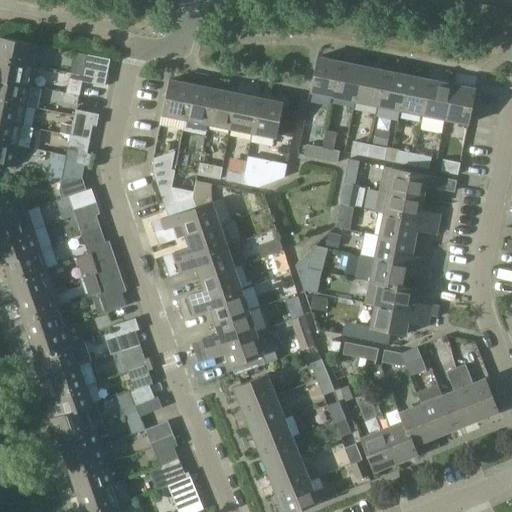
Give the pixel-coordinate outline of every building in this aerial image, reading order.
[(0,36),(0,59),(34,66),(38,45),(0,36)] [(309,92),(333,97),(340,62),(317,57),(309,92)] [(0,59),(0,79),(30,85),(34,66),(0,59)] [(333,97),(355,101),(362,66),(340,62),(333,97)] [(355,101),(377,106),(384,71),(362,66),(355,101)] [(81,81),(93,84),(95,72),(83,69),(81,81)] [(377,106),(400,110),(407,75),(384,71),(377,106)] [(95,72),(93,84),(104,86),(107,74),(95,72)] [(400,110),(422,115),(429,80),(407,75),(400,110)] [(0,79),(0,100),(26,105),(30,85),(0,79)] [(161,115),(184,119),(192,84),(169,80),(161,115)] [(422,115),(444,119),(451,84),(429,80),(422,115)] [(184,119),(207,124),(214,89),(192,84),(184,119)] [(451,84),(444,119),(468,124),(475,89),(451,84)] [(207,124),(229,128),(236,93),(214,89),(207,124)] [(229,128),(252,133),(259,98),(236,93),(229,128)] [(259,98),(252,133),(275,138),(282,103),(259,98)] [(0,100),(0,120),(22,125),(26,105),(0,100)] [(73,121),(84,124),(87,112),(75,110),(73,121)] [(87,112),(84,124),(96,126),(99,114),(87,112)] [(281,116),(278,136),(291,139),(294,119),(281,116)] [(0,142),(18,146),(31,149),(35,128),(22,125),(0,120),(0,142)] [(70,136),(72,127),(62,125),(60,134),(70,136)] [(374,130),(371,144),(385,147),(388,132),(374,130)] [(350,153),(367,157),(369,145),(353,141),(350,153)] [(18,146),(0,142),(0,168),(4,169),(8,166),(14,167),(18,146)] [(303,156),(320,160),(322,148),(306,144),(303,156)] [(386,148),(369,145),(367,157),(384,160),(386,148)] [(322,148),(320,160),(336,163),(339,151),(322,148)] [(65,161),(76,164),(79,152),(67,150),(65,161)] [(395,162),(412,166),(414,154),(398,150),(395,162)] [(79,152),(76,164),(88,166),(91,154),(79,152)] [(414,154),(412,166),(428,169),(431,157),(414,154)] [(440,171),(457,175),(460,163),(442,160),(440,171)] [(196,174),(219,179),(222,168),(198,163),(196,174)] [(384,166),(379,189),(423,198),(425,186),(454,191),(456,181),(427,175),(384,166)] [(152,172),(159,192),(171,188),(175,170),(165,168),(152,172)] [(225,181),(241,184),(244,172),(227,169),(225,181)] [(260,175),(244,172),(241,184),(258,187),(260,175)] [(82,180),(63,180),(59,195),(61,201),(86,193),(82,180)] [(0,219),(26,210),(19,190),(4,195),(1,183),(0,183),(0,219)] [(159,192),(164,208),(176,204),(193,198),(194,191),(191,191),(171,188),(159,192)] [(379,189),(375,212),(438,224),(440,214),(420,210),(423,198),(379,189)] [(181,224),(185,236),(219,224),(211,202),(196,207),(193,198),(176,204),(164,208),(168,217),(151,222),(154,233),(181,224)] [(95,202),(84,206),(88,218),(99,214),(95,202)] [(88,218),(84,206),(73,210),(77,221),(88,218)] [(0,219),(0,240),(33,230),(26,210),(0,219)] [(383,215),(378,236),(414,243),(416,230),(436,234),(438,224),(375,212),(374,213),(383,215)] [(162,257),(166,266),(226,246),(219,224),(185,236),(189,248),(162,257)] [(0,240),(0,254),(2,262),(39,249),(33,230),(0,240)] [(329,234),(326,245),(337,248),(340,237),(329,234)] [(378,236),(374,258),(429,269),(431,259),(411,255),(414,243),(378,236)] [(108,241),(97,245),(101,256),(112,252),(108,241)] [(200,279),(233,267),(243,264),(236,243),(226,246),(166,266),(169,276),(196,267),(200,279)] [(2,262),(9,281),(46,268),(39,249),(2,262)] [(307,268),(312,249),(294,265),(307,268)] [(90,260),(88,254),(76,258),(83,277),(98,272),(94,259),(90,260)] [(374,258),(369,281),(379,283),(404,288),(405,286),(407,275),(427,279),(429,269),(374,258)] [(177,300),(180,309),(241,289),(233,267),(200,279),(204,291),(177,300)] [(9,281),(15,300),(52,288),(46,268),(9,281)] [(122,280),(110,283),(114,295),(125,291),(122,280)] [(364,302),(374,304),(429,316),(431,306),(412,302),(414,288),(405,286),(404,288),(379,283),(369,281),(368,280),(364,302)] [(114,295),(110,283),(99,287),(103,299),(114,295)] [(15,300),(22,319),(59,307),(52,288),(15,300)] [(210,310),(214,322),(248,311),(241,289),(180,309),(184,319),(210,310)] [(313,297),(311,310),(319,311),(321,298),(313,297)] [(429,316),(374,304),(370,328),(405,335),(407,322),(427,326),(429,316)] [(26,331),(28,339),(66,326),(59,307),(22,319),(23,322),(20,325),(21,331),(26,331)] [(192,343),(195,353),(255,332),(248,311),(214,322),(218,334),(192,343)] [(135,318),(123,322),(127,333),(138,329),(135,318)] [(127,333),(123,322),(112,326),(116,337),(127,333)] [(28,339),(35,358),(72,346),(66,326),(28,339)] [(255,332),(195,353),(198,362),(225,353),(229,366),(234,364),(237,374),(265,364),(262,355),(263,355),(255,332)] [(342,354),(359,357),(361,345),(345,342),(342,354)] [(361,345),(359,357),(375,361),(378,349),(361,345)] [(42,378),(79,366),(72,346),(35,358),(36,361),(32,363),(35,371),(39,370),(42,378)] [(417,347),(400,353),(405,365),(421,358),(417,347)] [(405,365),(400,353),(384,350),(381,362),(401,366),(405,365)] [(148,358),(137,361),(140,373),(152,369),(148,358)] [(310,363),(316,379),(328,375),(321,359),(310,363)] [(140,373),(137,361),(125,365),(129,377),(140,373)] [(79,366),(42,378),(44,385),(40,388),(42,395),(47,395),(48,398),(85,385),(96,382),(89,362),(79,366)] [(465,365),(455,368),(476,420),(498,412),(485,378),(472,383),(465,365)] [(453,391),(442,396),(455,429),(476,420),(455,368),(446,372),(453,391)] [(233,387),(242,409),(275,396),(266,374),(233,387)] [(389,391),(383,374),(375,377),(381,394),(389,391)] [(328,375),(316,379),(323,395),(334,390),(328,375)] [(53,410),(55,416),(55,417),(88,406),(88,407),(92,405),(85,385),(48,398),(49,400),(45,403),(47,410),(53,410)] [(340,390),(345,402),(352,399),(347,387),(340,390)] [(138,412),(135,405),(130,392),(117,397),(122,411),(120,411),(122,417),(126,416),(138,412)] [(157,396),(146,401),(151,412),(162,407),(157,396)] [(242,409),(250,430),(283,417),(275,396),(242,409)] [(442,396),(420,404),(434,437),(455,429),(442,396)] [(151,412),(146,401),(135,405),(138,412),(139,417),(151,412)] [(327,406),(333,422),(345,417),(338,401),(327,406)] [(50,417),(57,439),(94,426),(103,423),(97,403),(92,405),(88,407),(88,406),(55,417),(55,416),(50,417)] [(398,413),(402,422),(403,421),(413,445),(434,437),(420,404),(398,413)] [(250,430),(259,451),(292,438),(283,417),(250,430)] [(345,417),(333,422),(339,437),(351,433),(345,417)] [(403,421),(402,422),(382,430),(395,463),(417,454),(413,445),(403,421)] [(57,439),(64,458),(101,445),(94,426),(57,439)] [(395,463),(382,430),(360,438),(373,472),(395,463)] [(173,434),(161,439),(166,450),(177,445),(173,434)] [(259,451),(267,473),(301,459),(292,438),(259,451)] [(166,450),(161,439),(150,443),(155,454),(166,450)] [(344,448),(350,464),(361,459),(355,444),(344,448)] [(64,458),(70,477),(107,464),(101,445),(64,458)] [(267,473),(276,494),(309,480),(301,459),(267,473)] [(361,459),(350,464),(356,480),(368,475),(361,459)] [(70,477),(77,497),(114,484),(107,464),(70,477)] [(193,484),(188,472),(177,476),(181,488),(193,484)] [(198,497),(193,484),(181,488),(177,476),(166,481),(176,506),(198,497)] [(293,511),(318,502),(327,499),(323,490),(314,493),(309,480),(276,494),(280,504),(277,507),(278,511),(293,511)] [(77,497),(82,511),(92,511),(120,503),(114,484),(77,497)] [(123,511),(120,503),(92,511),(123,511)]
